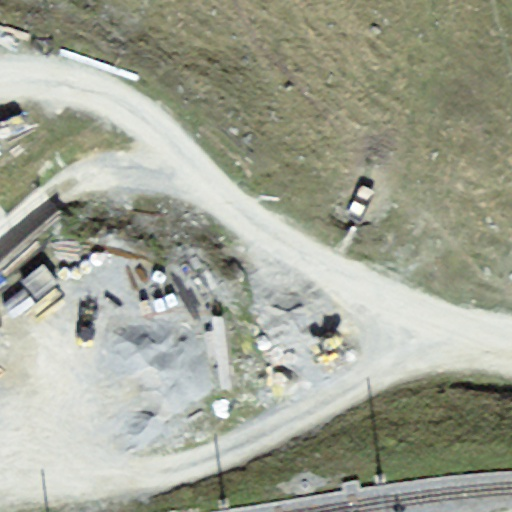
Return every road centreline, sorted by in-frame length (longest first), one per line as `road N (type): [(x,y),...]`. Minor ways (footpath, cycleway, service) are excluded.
road 1 (track): [(511,346),(443,335),(197,458),(0,491)]
road 2 (track): [(443,335),(334,279),(225,199),(152,125),(97,91),(0,78)]
